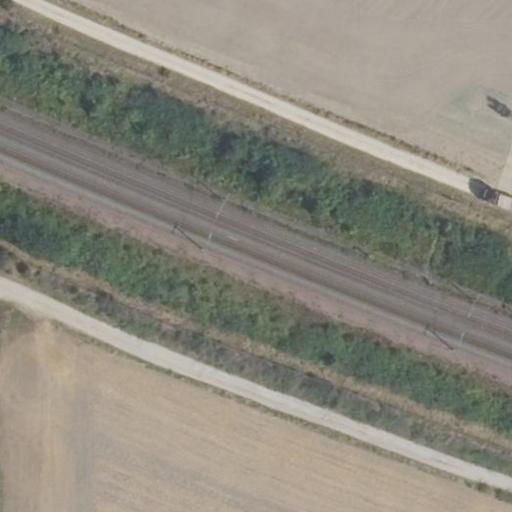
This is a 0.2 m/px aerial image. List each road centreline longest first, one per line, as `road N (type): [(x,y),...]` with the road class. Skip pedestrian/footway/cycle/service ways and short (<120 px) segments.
road 1 (track): [(511,487),(247,390),(0,286)]
road 2 (track): [(27,0),(511,201)]
